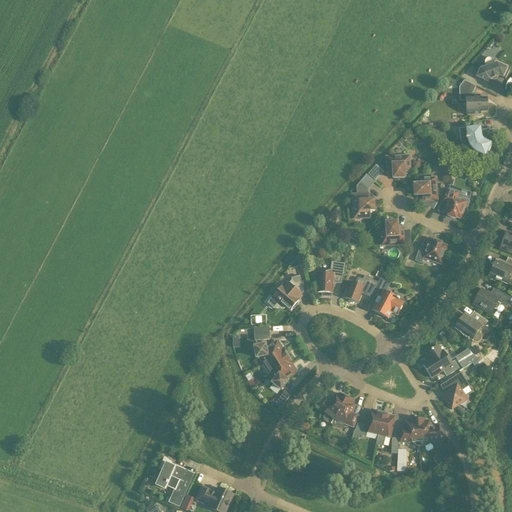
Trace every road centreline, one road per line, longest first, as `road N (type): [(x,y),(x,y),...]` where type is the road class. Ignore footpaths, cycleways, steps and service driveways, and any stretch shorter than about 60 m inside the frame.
road 1 (residential): [(393,348),(351,316),(314,308),(305,315),(305,344),(333,371)]
road 2 (residential): [(333,371),(404,403),(425,398),(393,348)]
road 3 (residential): [(254,492),(296,403),(333,371)]
road 4 (residential): [(393,348),(449,299),(478,241)]
